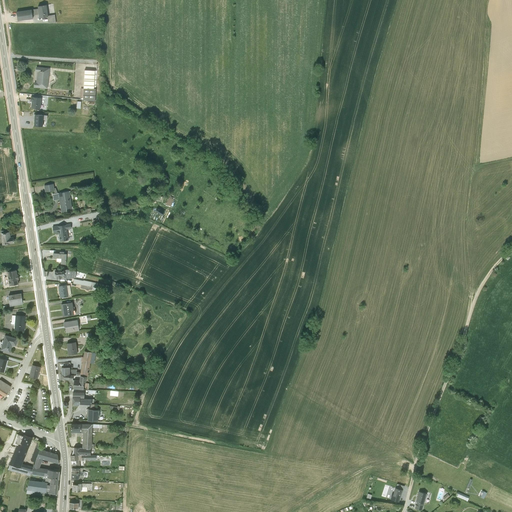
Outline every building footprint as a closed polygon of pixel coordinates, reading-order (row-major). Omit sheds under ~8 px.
[(48,14),(55,13),(54,4),(47,5),(48,14)] [(46,6),(38,6),(38,9),(39,15),(39,18),(47,18),(46,6)] [(31,10),(17,12),(18,20),(32,18),(32,16),(39,15),(38,9),(31,10)] [(56,22),(56,14),(48,15),(49,23),(56,22)] [(49,69),(35,67),(35,72),(37,72),(35,84),(33,84),(33,88),(47,89),(49,69)] [(95,72),(85,71),(82,100),(94,102),(95,72)] [(31,102),(30,110),(40,111),(41,99),(30,98),(29,102),(31,102)] [(47,117),(34,116),(33,126),(46,128),(47,117)] [(53,184),(44,186),(45,192),(54,191),(55,194),(58,193),(55,188),(54,188),(53,184)] [(55,194),(52,194),(53,201),(59,200),(61,213),(67,212),(66,209),(72,208),(69,192),(58,193),(55,194)] [(172,206),(175,198),(170,196),(167,204),(172,206)] [(161,217),(164,209),(159,207),(155,214),(161,217)] [(71,224),(52,227),(53,234),(56,234),(57,234),(58,234),(60,242),(69,240),(67,230),(71,229),(71,224)] [(10,231),(0,233),(2,244),(14,243),(13,236),(10,236),(10,231)] [(53,253),(52,258),(61,259),(61,264),(66,265),(66,254),(53,253)] [(16,270),(7,272),(9,285),(19,284),(18,280),(19,279),(18,274),(17,274),(16,270)] [(55,272),(55,277),(56,277),(56,279),(66,278),(65,275),(71,274),(71,276),(74,275),(75,272),(71,270),(68,271),(67,270),(64,270),(64,271),(55,272)] [(75,279),(74,283),(110,291),(111,286),(75,279)] [(66,285),(58,286),(60,298),(71,296),(70,286),(66,286),(66,285)] [(21,293),(8,295),(10,306),(23,304),(21,293)] [(72,302),(61,304),(62,317),(74,315),(72,302)] [(25,316),(15,315),(14,330),(24,331),(25,323),(24,323),(25,316)] [(77,320),(63,323),(64,327),(65,327),(66,333),(79,331),(77,320)] [(18,339),(5,335),(0,350),(10,353),(12,345),(16,346),(18,339)] [(75,342),(66,344),(68,356),(77,354),(75,342)] [(92,353),(84,351),(81,373),(77,373),(77,369),(69,369),(69,376),(75,376),(79,376),(86,377),(88,377),(92,353)] [(40,367),(33,365),(30,377),(37,379),(40,367)] [(69,368),(62,368),(62,374),(60,374),(60,380),(69,380),(69,376),(69,369),(69,368)] [(74,380),(74,389),(83,390),(84,381),(86,381),(86,377),(79,376),(79,381),(74,380)] [(0,393),(5,397),(9,391),(11,387),(0,380),(0,393)] [(98,421),(98,410),(86,409),(86,421),(98,421)] [(93,424),(71,423),(71,432),(83,432),(82,448),(87,449),(91,449),(92,427),(101,428),(102,425),(93,424)] [(21,443),(29,446),(32,438),(23,435),(20,443),(21,443)] [(42,443),(38,441),(37,443),(35,447),(30,460),(35,462),(37,457),(40,449),(42,443)] [(20,468),(22,464),(29,446),(21,443),(20,446),(17,444),(10,459),(8,464),(9,464),(20,468)] [(74,447),(72,456),(90,455),(90,449),(82,448),(74,447)] [(40,449),(37,457),(42,459),(58,464),(57,455),(40,449)] [(72,456),(70,456),(71,469),(79,469),(80,468),(79,460),(95,460),(95,455),(91,455),(90,455),(78,455),(72,456)] [(37,457),(35,462),(34,465),(33,466),(39,467),(42,459),(37,457)] [(20,468),(9,464),(8,469),(18,473),(29,476),(29,475),(30,476),(31,474),(33,467),(22,464),(20,468)] [(33,467),(31,474),(47,477),(48,478),(48,475),(47,475),(47,469),(39,467),(33,466),(33,467)] [(48,475),(48,478),(50,478),(58,480),(59,471),(47,469),(47,475),(48,475)] [(71,469),(71,478),(79,479),(79,469),(71,469)] [(47,485),(46,482),(32,480),(29,480),(26,493),(44,496),(44,493),(46,493),(46,492),(48,493),(47,496),(56,497),(56,494),(48,493),(49,485),(47,485)] [(48,493),(56,494),(57,494),(58,485),(49,484),(49,485),(48,493)] [(78,485),(73,484),(72,491),(86,492),(87,484),(78,484),(78,485)] [(399,500),(402,490),(395,487),(392,498),(399,500)] [(421,511),(426,494),(419,491),(414,509),(421,511)] [(468,500),(470,496),(458,491),(456,495),(468,500)] [(82,500),(70,500),(69,508),(82,509),(82,500)]
